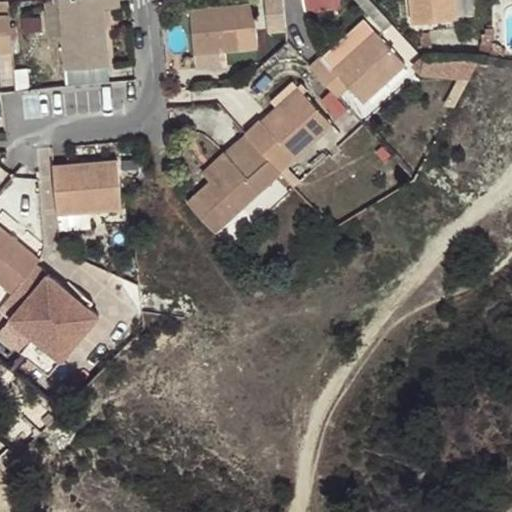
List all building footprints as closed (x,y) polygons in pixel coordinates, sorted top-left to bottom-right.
[(59,0),(45,0),(49,31),(62,30),(59,0)] [(118,8),(117,0),(59,0),(62,30),(63,31),(66,69),(109,65),(106,29),(104,9),(111,9),(118,8)] [(283,0),(269,0),(272,24),(286,22),(283,0)] [(306,0),(307,11),(347,8),(346,0),(306,0)] [(411,0),(414,24),(459,19),(457,0),(411,0)] [(0,53),(14,53),(8,1),(0,1),(0,53)] [(258,48),(255,5),(191,10),(194,53),(258,48)] [(113,28),(111,9),(104,9),(106,29),(113,28)] [(370,25),(327,63),(334,71),(377,33),(370,25)] [(316,73),(339,98),(350,88),(364,104),(406,66),(377,33),(334,71),(327,63),(316,73)] [(298,86),(262,120),(267,126),(304,92),(298,86)] [(262,120),(247,134),(281,170),(332,123),(304,92),(267,126),(262,120)] [(281,170),(247,134),(226,152),(234,160),(210,182),(187,204),(216,235),(283,173),(281,170)] [(234,160),(226,152),(203,174),(210,182),(234,160)] [(53,165),(57,214),(123,209),(119,161),(92,163),(92,168),(70,170),(69,163),(53,165)] [(285,177),(255,200),(263,211),(294,188),(285,177)] [(33,269),(42,259),(0,225),(0,281),(13,293),(33,269)] [(266,287),(282,273),(272,263),(253,279),(264,289),(266,287)] [(71,293),(76,286),(55,268),(49,274),(71,293)] [(13,293),(8,299),(20,309),(26,302),(69,339),(103,300),(81,281),(76,286),(71,293),(49,274),(45,279),(33,269),(13,293)] [(136,342),(144,335),(143,325),(131,335),(136,342)] [(123,343),(128,349),(136,342),(131,335),(123,343)]
